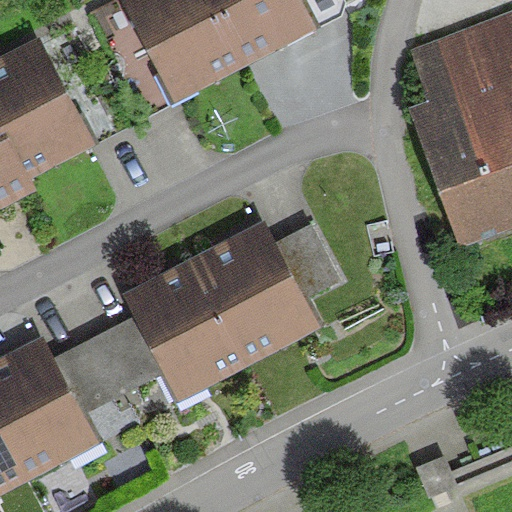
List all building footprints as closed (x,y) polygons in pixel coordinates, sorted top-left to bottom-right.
[(245,74),(206,0),(119,0),(118,1),(130,23),(158,77),(176,110),(245,74)] [(206,0),(245,74),(317,36),(301,6),(297,0),(206,0)] [(511,17),(414,52),(433,107),(412,114),(460,252),(511,233),(511,17)] [(0,62),(0,146),(7,143),(29,186),(95,151),(39,43),(0,62)] [(0,146),(0,216),(35,198),(29,186),(7,143),(0,146)] [(226,244),(191,262),(249,372),(321,334),(304,303),(275,247),(263,224),(226,244)] [(312,228),(275,247),(304,303),(342,284),(312,228)] [(249,372),(191,262),(157,280),(122,299),(133,321),(162,375),(180,408),(249,372)] [(133,321),(54,362),(84,418),(162,375),(133,321)] [(5,359),(0,361),(0,434),(28,487),(100,449),(84,418),(54,362),(42,340),(5,359)] [(0,501),(28,487),(0,434),(0,501)]
